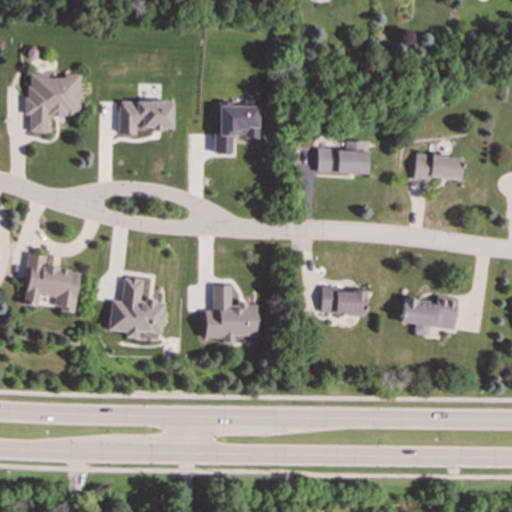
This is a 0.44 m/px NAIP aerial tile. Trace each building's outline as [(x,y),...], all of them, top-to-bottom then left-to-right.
[(79,115),(79,73),(62,73),(62,77),(46,77),(46,73),(24,73),(25,115),(27,115),(27,132),(48,132),(48,115),(79,115)] [(256,136),(256,99),(243,99),(243,105),(217,105),(216,133),(212,133),(212,152),(231,153),(231,136),(256,136)] [(171,101),(117,100),(116,133),(134,133),(134,128),(170,128),(171,101)] [(362,141),(344,140),(343,148),(315,147),(314,171),(365,173),(365,150),(362,150),(362,141)] [(461,158),(415,152),(411,179),(427,181),(428,176),(458,180),(461,158)] [(71,311),(76,270),(42,265),(43,255),(27,253),(20,304),(34,306),(36,295),(52,297),(50,308),(71,311)] [(105,330),(123,332),(122,336),(133,338),(134,331),(159,333),(162,301),(138,298),(140,279),(120,277),(118,300),(108,299),(105,330)] [(201,337),(219,337),(219,343),(231,343),(231,335),(254,335),(254,303),(228,303),(228,285),(209,285),(209,310),(201,310),(201,337)] [(334,290),(334,285),(318,285),(318,312),(362,313),(363,291),(334,290)] [(451,329),(454,298),(434,295),(433,301),(401,297),(398,322),(412,323),(411,333),(425,335),(426,326),(451,329)]
